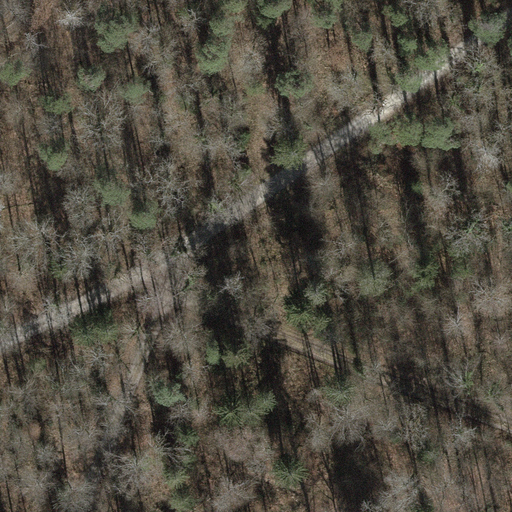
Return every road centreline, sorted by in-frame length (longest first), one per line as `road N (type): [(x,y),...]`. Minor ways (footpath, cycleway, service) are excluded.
road 1 (track): [(0,343),(183,250),(511,13)]
road 2 (track): [(164,294),(511,429)]
road 3 (track): [(75,511),(183,250)]
